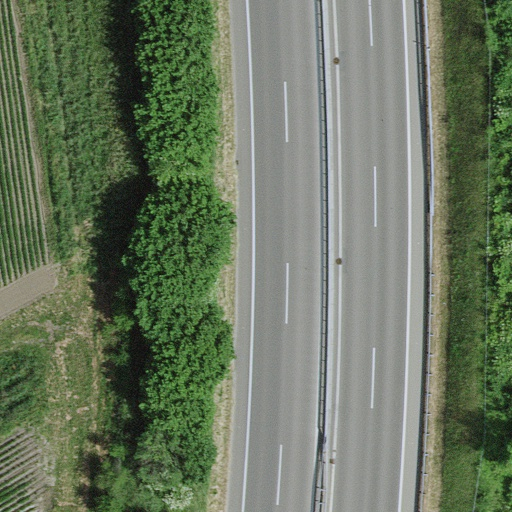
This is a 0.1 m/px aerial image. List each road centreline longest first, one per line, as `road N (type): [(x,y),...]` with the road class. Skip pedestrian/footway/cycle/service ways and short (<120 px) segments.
road 1 (trunk): [(278,0),(285,291),(274,511)]
road 2 (trunk): [(366,511),(375,366),(369,0)]
